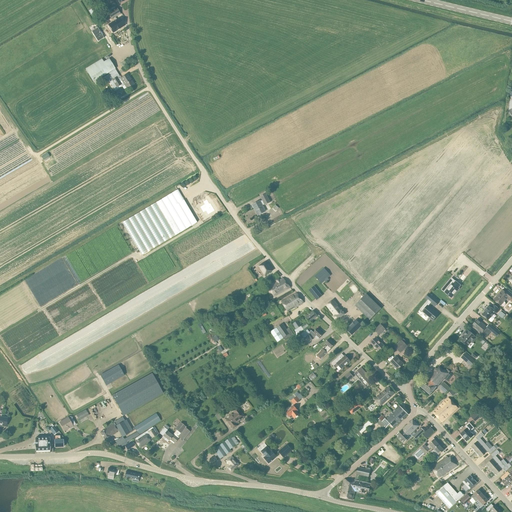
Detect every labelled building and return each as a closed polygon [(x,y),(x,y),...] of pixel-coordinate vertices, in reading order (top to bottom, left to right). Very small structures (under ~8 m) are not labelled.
[(108,25),(113,32),(124,26),(119,18),(117,19),(115,17),(121,14),(116,7),(107,13),(112,20),(112,19),(114,21),(108,25)] [(103,61),(101,58),(85,68),(93,82),(115,69),(108,58),(103,61)] [(109,74),(103,78),(106,84),(109,82),(115,91),(118,89),(117,87),(121,85),(122,86),(125,85),(127,88),(133,84),(127,74),(121,78),(121,77),(120,78),(119,76),(112,80),(109,74)] [(142,255),(197,222),(177,190),(122,222),(142,255)] [(265,211),(262,205),(264,204),(265,205),(270,202),(266,193),(260,196),(262,200),(260,201),(260,200),(252,204),(258,215),(265,211)] [(201,205),(198,207),(201,213),(204,212),(206,215),(213,211),(208,203),(207,204),(205,200),(200,203),(201,205)] [(264,276),(272,270),(266,262),(258,266),(264,276)] [(323,268),(314,276),(320,283),(323,279),(325,281),(328,279),(326,277),(329,275),(323,268)] [(457,282),(460,284),(466,277),(462,274),(457,282)] [(289,287),(284,278),(268,287),(274,296),(289,287)] [(451,279),(442,290),(451,299),(459,289),(458,288),(460,286),(456,282),(455,282),(451,279)] [(316,299),(321,295),(314,285),(309,290),(316,299)] [(509,300),(511,302),(511,301),(511,294),(508,291),(505,293),(502,291),(497,296),(494,299),(500,305),(502,306),(503,306),(505,305),(505,304),(505,302),(504,301),(506,298),(509,300)] [(297,292),(282,302),(288,312),(303,302),(297,292)] [(428,300),(420,309),(433,320),(439,314),(429,305),(431,302),(432,303),(435,298),(429,293),(426,298),(428,300)] [(366,294),(355,305),(370,320),(381,309),(366,294)] [(333,316),(336,320),(345,313),(333,299),(326,305),(334,315),(333,316)] [(482,315),(488,320),(490,322),(492,322),(494,319),(494,318),(492,316),(495,312),(496,313),(499,309),(494,304),(491,308),(489,306),(486,309),(487,309),(482,315)] [(312,311),(305,317),(309,322),(316,317),(312,311)] [(346,329),(352,335),(361,325),(356,319),(346,329)] [(484,325),(477,319),(471,325),(484,336),(488,331),(489,332),(493,327),(487,322),(484,325)] [(298,320),(292,324),(296,329),(295,330),(298,334),(304,330),(301,326),(302,325),(298,320)] [(289,333),(283,323),(276,327),(270,332),(277,342),(283,338),(283,337),(289,333)] [(380,324),(374,330),(379,335),(385,329),(380,324)] [(309,334),(307,336),(311,341),(314,339),(315,337),(318,339),(319,338),(323,334),(317,328),(313,332),(311,330),(308,334),(309,334)] [(467,330),(466,329),(462,334),(463,335),(460,339),(463,342),(462,342),(465,345),(465,344),(467,346),(471,342),(472,343),(476,338),(475,337),(467,330)] [(376,337),(370,343),(379,351),(384,346),(376,337)] [(322,358),(331,348),(335,344),(329,339),(325,343),(327,344),(328,345),(324,349),(323,348),(318,354),(322,358)] [(403,339),(394,347),(400,353),(407,346),(405,343),(406,342),(403,339)] [(470,357),(464,352),(457,363),(462,367),(470,357)] [(339,366),(342,369),(350,361),(345,356),(341,359),(339,356),(331,363),(336,369),(339,366)] [(397,370),(403,364),(396,356),(390,362),(397,370)] [(118,364),(100,375),(106,386),(124,375),(118,364)] [(369,378),(369,377),(361,367),(354,373),(366,387),(372,382),(369,378)] [(444,369),(441,372),(435,367),(426,378),(432,383),(434,381),(439,385),(444,378),(447,380),(451,375),(448,373),(449,371),(446,368),(445,370),(444,369)] [(163,393),(152,373),(111,395),(123,416),(163,393)] [(432,383),(426,378),(420,386),(429,394),(436,386),(437,387),(439,385),(434,381),(432,383)] [(442,382),(438,387),(445,393),(449,388),(442,382)] [(374,399),(380,406),(394,393),(388,386),(374,399)] [(453,387),(449,391),(453,396),(457,392),(453,387)] [(291,401),(294,405),(299,400),(296,396),(291,401)] [(442,422),(457,408),(448,398),(433,412),(442,422)] [(355,412),(362,406),(359,401),(351,406),(355,412)] [(285,412),(289,417),(292,415),(295,418),(299,414),(296,411),(297,410),(293,405),(285,412)] [(392,412),(400,421),(408,414),(399,405),(392,412)] [(244,416),(239,409),(237,406),(232,410),(234,413),(232,414),(229,416),(230,416),(226,419),(233,428),(237,425),(236,424),(239,421),(244,416)] [(85,410),(76,415),(79,421),(89,415),(85,410)] [(477,410),(470,416),(473,419),(478,415),(480,418),(482,416),(477,410)] [(400,421),(392,412),(385,419),(382,415),(376,421),(384,429),(389,423),(394,428),(400,421)] [(139,434),(161,420),(156,413),(134,427),(139,434)] [(125,420),(122,416),(113,422),(114,423),(100,432),(105,440),(116,433),(116,432),(118,430),(122,437),(133,430),(126,419),(125,420)] [(64,431),(73,426),(76,424),(72,418),(69,419),(68,417),(59,422),(64,431)] [(403,443),(410,436),(409,435),(419,426),(412,419),(402,429),(403,429),(396,435),(403,443)] [(370,420),(360,429),(363,433),(374,424),(370,420)] [(467,441),(473,435),(469,430),(475,425),(471,421),(465,426),(467,428),(460,434),(467,441)] [(182,440),(190,431),(185,428),(186,427),(180,422),(175,429),(176,430),(172,435),(166,431),(167,430),(164,427),(159,433),(163,436),(162,436),(169,441),(170,439),(175,443),(179,437),(182,440)] [(51,427),(49,429),(54,435),(58,431),(53,426),(52,424),(50,426),(51,427)] [(421,428),(413,436),(416,439),(424,431),(421,428)] [(430,428),(423,435),(426,438),(434,431),(430,428)] [(135,441),(139,447),(150,440),(148,438),(151,436),(152,437),(156,435),(152,429),(149,431),(148,430),(135,439),(136,441),(135,441)] [(474,450),(476,452),(485,444),(480,438),(484,435),(482,432),(475,437),(478,440),(476,441),(477,442),(471,446),(472,447),(471,448),(474,450)] [(54,436),(55,447),(63,447),(63,441),(60,441),(60,435),(54,436)] [(230,437),(214,449),(220,458),(231,451),(230,449),(236,445),(234,443),(237,441),(233,435),(230,437)] [(35,438),(35,450),(50,450),(49,437),(35,438)] [(418,460),(429,449),(432,447),(434,449),(439,445),(434,439),(429,444),(429,445),(427,447),(424,444),(420,448),(420,449),(413,455),(418,460)] [(119,448),(127,443),(125,440),(117,445),(119,448)] [(283,457),(292,450),(287,444),(278,451),(283,457)] [(485,444),(476,452),(477,453),(477,454),(479,457),(480,456),(480,457),(486,452),(487,451),(490,454),(496,449),(493,446),(490,449),(485,444)] [(439,445),(434,449),(436,452),(433,454),(436,457),(443,450),(439,445)] [(272,451),(271,451),(267,446),(261,451),(265,456),(264,458),(268,463),(277,457),(272,451)] [(491,469),(500,461),(496,456),(499,452),(497,450),(491,455),(493,457),(491,459),(492,459),(486,464),(487,464),(486,465),(489,468),(489,467),(491,469)] [(231,471),(239,464),(231,455),(225,460),(230,466),(228,468),(231,471)] [(447,457),(432,467),(439,477),(456,465),(453,461),(451,462),(447,457)] [(430,463),(428,465),(429,466),(436,461),(433,458),(428,461),(430,463)] [(505,466),(500,461),(491,469),(493,471),(492,471),(494,474),(495,474),(496,474),(501,470),(503,469),(505,471),(511,465),(511,464),(510,462),(505,466)] [(108,468),(107,472),(108,473),(108,476),(113,477),(114,474),(115,474),(116,469),(108,468)] [(369,477),(370,470),(358,468),(356,474),(369,477)] [(139,474),(129,471),(126,471),(124,477),(138,480),(139,474)] [(505,486),(511,480),(511,479),(511,471),(511,472),(501,481),(505,486)] [(469,489),(470,488),(476,482),(470,476),(463,482),(469,489)] [(370,483),(354,480),(353,481),(344,479),(340,497),(353,500),(354,491),(367,494),(370,483)] [(456,502),(463,496),(460,492),(453,498),(442,486),(435,492),(443,502),(445,505),(449,509),(456,502)] [(475,502),(483,495),(478,489),(471,496),(475,502)] [(467,494),(460,500),(461,500),(462,502),(461,502),(463,505),(464,504),(465,505),(472,499),(467,494)] [(478,499),(481,502),(478,504),(480,507),(488,500),(483,495),(475,502),(476,502),(478,499)]
